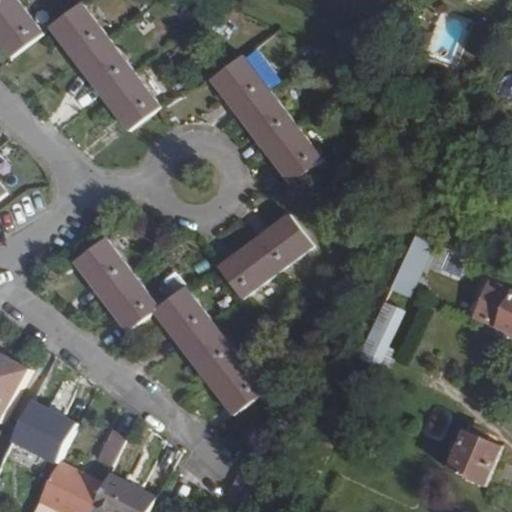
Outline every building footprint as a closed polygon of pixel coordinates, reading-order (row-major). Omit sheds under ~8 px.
[(45,35),(17,0),(0,0),(0,38),(15,58),(45,35)] [(113,17),(133,0),(98,0),(113,17)] [(161,107),(83,5),(54,28),(131,130),(161,107)] [(245,57),(214,80),(293,184),(323,159),(245,57)] [(314,247),(291,215),(221,268),(245,299),(314,247)] [(411,249),(401,269),(417,277),(433,243),(417,236),(411,249)] [(265,392),(188,288),(161,308),(109,240),(78,263),(131,331),(157,311),(234,415),(265,392)] [(401,269),(392,290),(407,297),(417,277),(401,269)] [(511,290),(496,284),(480,317),(511,330),(511,290)] [(368,341),(354,370),(373,378),(385,349),(368,341)] [(35,369),(0,350),(0,420),(5,423),(35,369)] [(63,458),(80,423),(36,400),(16,440),(61,462),(63,458)] [(117,463),(131,435),(115,429),(101,455),(117,463)] [(505,446),(469,430),(452,470),(488,486),(505,446)] [(74,511),(92,511),(96,505),(109,480),(63,458),(61,462),(44,497),(74,511)] [(247,511),(265,488),(241,470),(227,496),(247,511)] [(110,511),(151,511),(161,495),(113,471),(109,480),(96,505),(110,511)]
